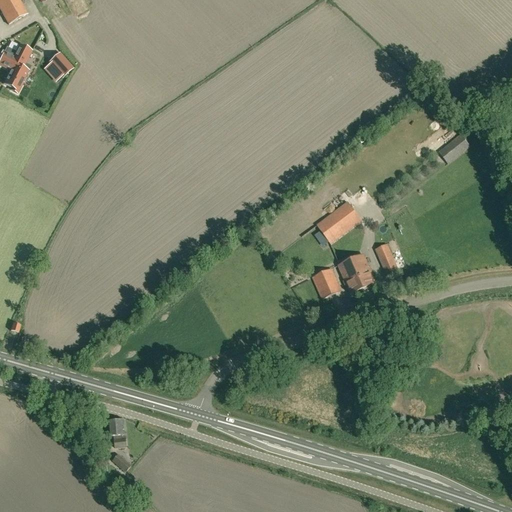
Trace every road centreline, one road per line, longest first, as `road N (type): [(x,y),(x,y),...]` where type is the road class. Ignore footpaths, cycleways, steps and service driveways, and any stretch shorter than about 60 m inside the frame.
road 1 (unclassified): [(196,417),(213,381),(247,359),(448,292),(511,283)]
road 2 (secondary): [(498,511),(196,417)]
road 3 (secondary): [(196,417),(0,360)]
